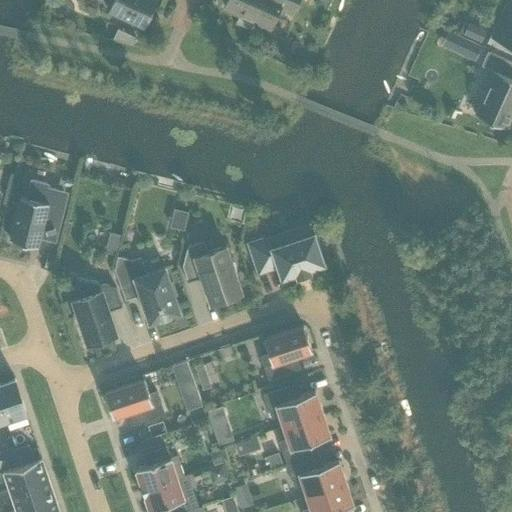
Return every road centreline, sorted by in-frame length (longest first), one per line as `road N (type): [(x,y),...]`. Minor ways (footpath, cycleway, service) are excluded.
road 1 (residential): [(57,383),(317,295),(389,511)]
road 2 (residential): [(99,511),(57,383)]
